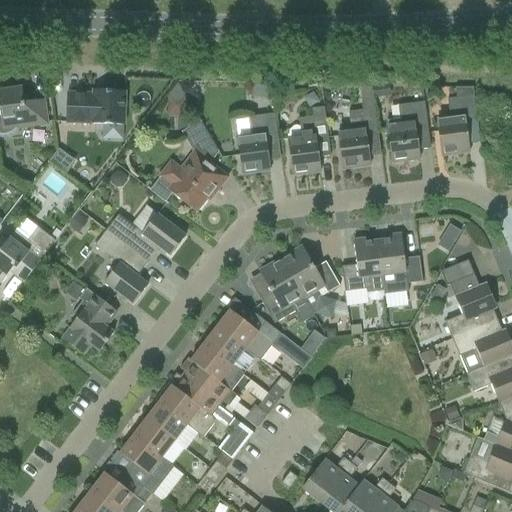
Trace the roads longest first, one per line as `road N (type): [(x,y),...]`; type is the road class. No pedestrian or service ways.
road 1 (residential): [(24,511),(249,222),(289,207),(447,189),(495,203),(511,239)]
road 2 (tertiary): [(0,25),(229,31),(511,21)]
